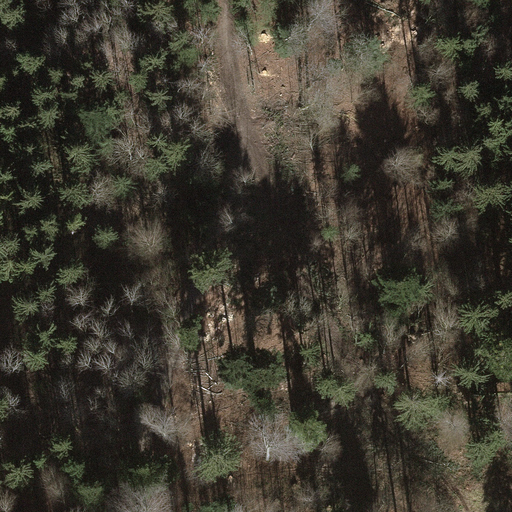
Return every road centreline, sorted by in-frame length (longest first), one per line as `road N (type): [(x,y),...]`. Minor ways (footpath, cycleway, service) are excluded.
road 1 (track): [(251,158),(304,294),(415,443),(453,511)]
road 2 (track): [(227,0),(251,158)]
